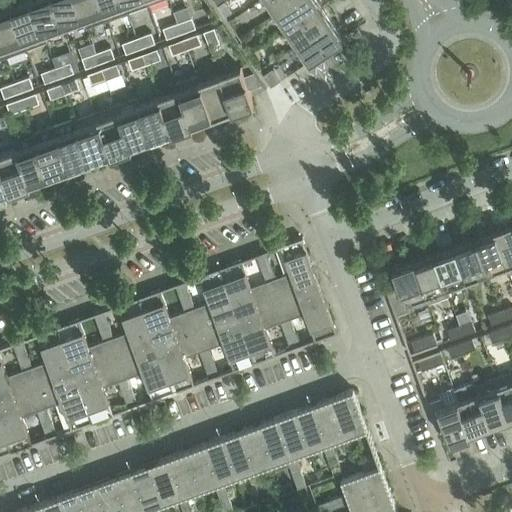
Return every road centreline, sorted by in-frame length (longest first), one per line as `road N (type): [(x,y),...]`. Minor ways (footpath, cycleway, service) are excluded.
road 1 (residential): [(0,494),(371,358)]
road 2 (unclassified): [(0,288),(310,182)]
road 3 (unclassified): [(301,151),(0,258)]
road 4 (residential): [(301,151),(294,120),(307,102),(386,45),(389,29),(372,0)]
road 5 (residential): [(511,163),(328,230)]
road 6 (residential): [(423,500),(371,358)]
road 7 (unclassified): [(310,182),(439,114)]
road 8 (unclassified): [(422,92),(354,134),(301,151)]
road 9 (residential): [(371,358),(328,230)]
